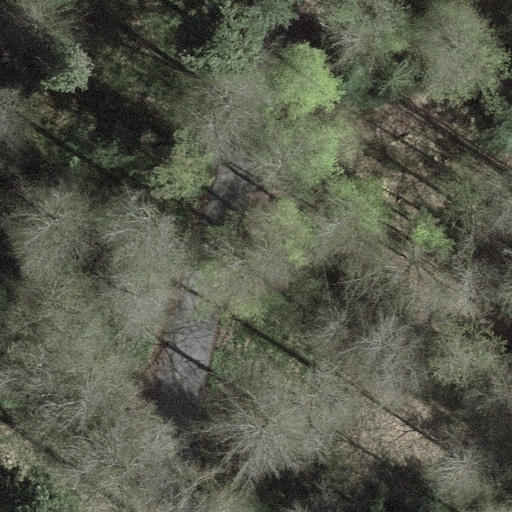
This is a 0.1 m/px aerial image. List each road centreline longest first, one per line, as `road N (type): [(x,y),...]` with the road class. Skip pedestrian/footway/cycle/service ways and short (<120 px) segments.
road 1 (unclassified): [(177,511),(192,331),(280,0)]
road 2 (track): [(0,366),(185,375)]
